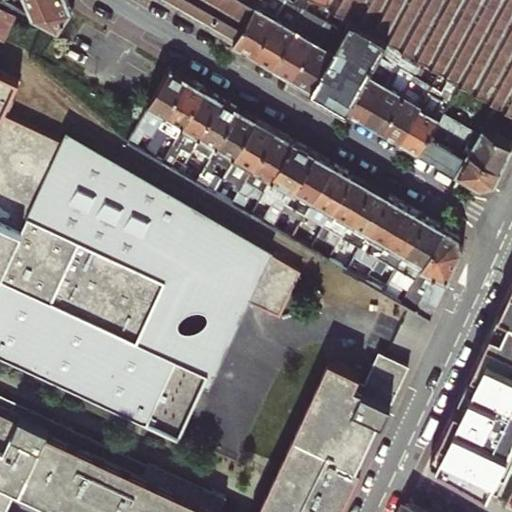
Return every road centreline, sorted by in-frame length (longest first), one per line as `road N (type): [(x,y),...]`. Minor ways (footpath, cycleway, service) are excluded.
road 1 (residential): [(110,0),(503,225)]
road 2 (residential): [(503,225),(370,511)]
road 3 (unknown): [(442,357),(366,323),(331,318),(304,329),(257,380)]
